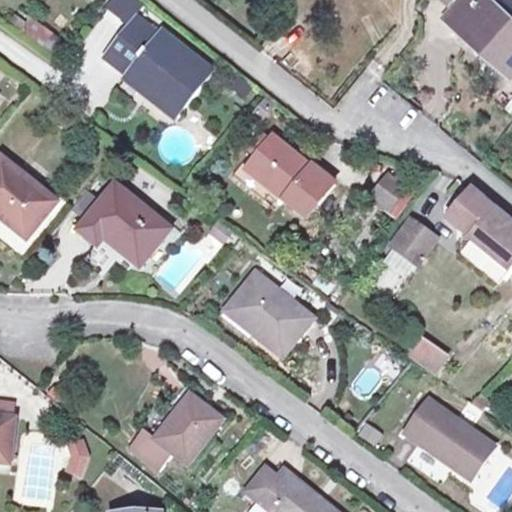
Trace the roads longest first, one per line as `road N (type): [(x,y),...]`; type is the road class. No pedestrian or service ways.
road 1 (residential): [(0,313),(142,320),(191,341),(411,511)]
road 2 (residential): [(174,0),(333,123),(458,160),(511,204)]
